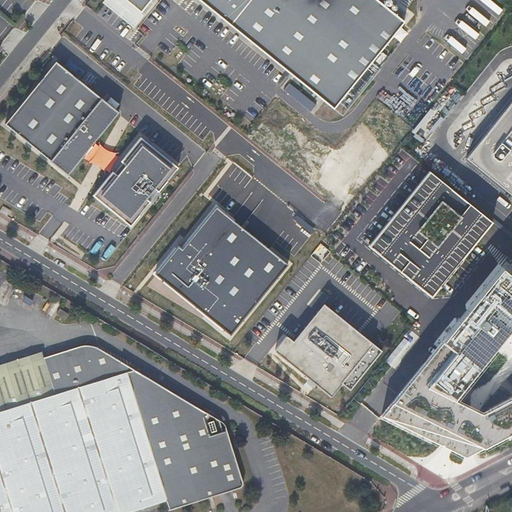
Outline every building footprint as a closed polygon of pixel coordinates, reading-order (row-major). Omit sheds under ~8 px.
[(125,0),(141,12),(150,0),(200,0),(333,108),(404,21),(377,0),(125,0)] [(6,122),(69,173),(121,108),(57,58),(6,122)] [(296,98),(301,92),(287,83),(283,90),(296,98)] [(511,102),(466,158),(511,195),(511,102)] [(416,141),(430,136),(424,121),(411,126),(416,141)] [(276,153),(286,140),(261,122),(251,135),(276,153)] [(141,134),(93,193),(132,224),(179,165),(141,134)] [(381,170),(409,187),(421,166),(393,149),(381,170)] [(493,222),(429,171),(369,246),(433,297),(493,222)] [(376,173),(318,241),(331,252),(389,184),(376,173)] [(284,262),(209,201),(175,243),(170,239),(147,267),(227,332),(284,262)] [(472,443),(511,429),(511,276),(501,268),(382,414),(472,443)] [(33,300),(24,295),(21,301),(30,306),(33,300)] [(323,303),(293,341),(287,336),(275,350),(332,397),(343,383),(350,389),(381,351),(323,303)] [(59,308),(56,314),(65,319),(68,314),(59,308)] [(0,371),(43,358),(44,362),(91,347),(92,347),(93,347),(94,347),(95,347),(96,347),(97,347),(97,348),(98,348),(96,347),(92,346),(87,345),(83,345),(78,346),(43,357),(41,351),(0,364),(0,371)] [(205,412),(100,349),(98,348),(97,348),(97,347),(96,347),(95,347),(94,347),(93,347),(92,347),(91,347),(44,362),(43,358),(0,371),(0,511),(126,511),(166,500),(169,509),(239,487),(242,486),(243,484),(243,481),(225,427),(225,430),(222,431),(219,420),(205,411),(205,412)]
